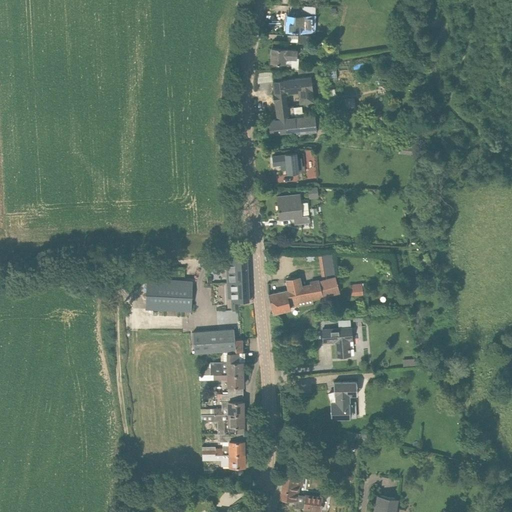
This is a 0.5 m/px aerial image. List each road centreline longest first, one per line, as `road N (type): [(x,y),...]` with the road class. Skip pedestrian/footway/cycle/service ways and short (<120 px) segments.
road 1 (tertiary): [(262,511),(267,390),(243,136),(256,0)]
road 2 (track): [(110,268),(127,449),(124,511)]
road 3 (track): [(253,243),(200,261),(110,268)]
